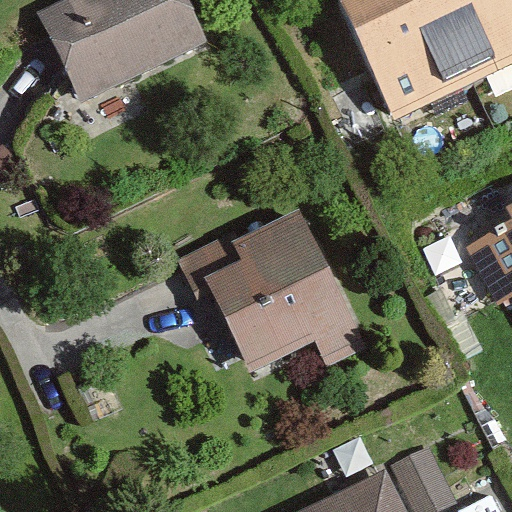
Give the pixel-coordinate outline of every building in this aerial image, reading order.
[(189,0),(83,0),(38,22),(82,114),(214,51),(189,0)] [(511,0),(339,0),(334,3),(393,128),(511,72),(511,0)] [(511,211),(505,215),(511,227),(511,228),(463,255),(494,312),(511,302),(511,211)] [(368,353),(306,217),(239,247),(235,237),(176,264),(192,298),(207,291),(248,381),(315,350),(325,373),(368,353)] [(428,449),(389,467),(410,511),(444,511),(455,507),(428,449)] [(402,511),(384,475),(310,511),(402,511)]
